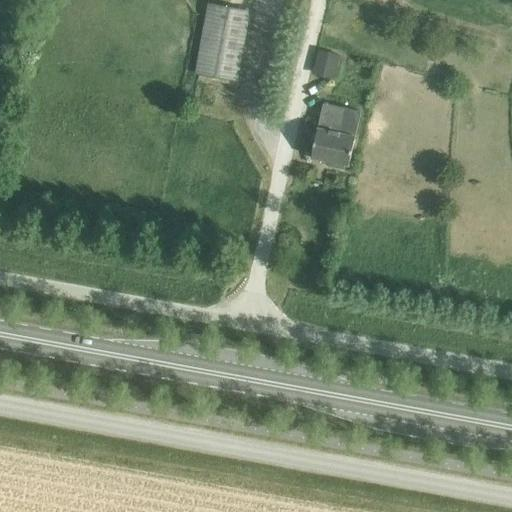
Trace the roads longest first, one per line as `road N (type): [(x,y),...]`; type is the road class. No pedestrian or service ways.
road 1 (unclassified): [(0,277),(511,372)]
road 2 (primary): [(511,426),(0,332)]
road 3 (unclassified): [(0,407),(511,499)]
